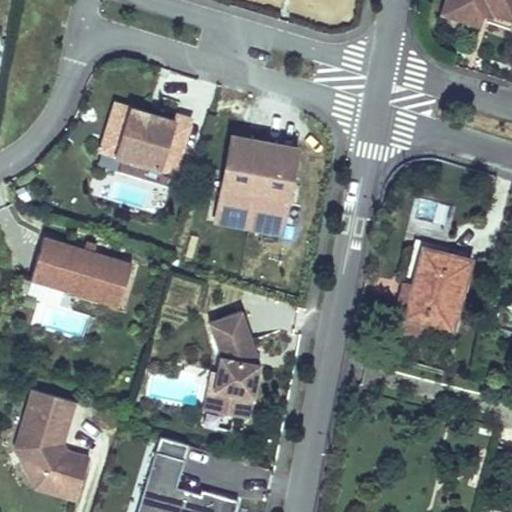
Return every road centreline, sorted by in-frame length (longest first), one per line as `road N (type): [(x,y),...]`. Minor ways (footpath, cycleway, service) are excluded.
road 1 (residential): [(374,116),(296,511)]
road 2 (residential): [(73,60),(92,41),(123,37),(228,68)]
road 3 (residential): [(228,68),(374,116)]
road 4 (residential): [(384,65),(240,29)]
road 5 (residential): [(374,116),(511,158)]
road 6 (residential): [(511,104),(384,65)]
road 7 (residential): [(0,164),(47,126),(73,60)]
